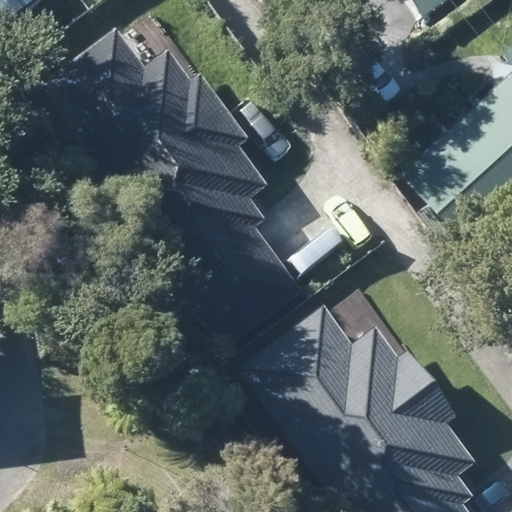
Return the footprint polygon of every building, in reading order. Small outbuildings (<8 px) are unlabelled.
[(0,0),(0,29),(43,0),(0,0)] [(413,0),(425,15),(446,0),(413,0)] [(205,75),(201,76),(194,82),(172,52),(148,68),(123,32),(35,92),(221,353),(304,294),(293,279),(257,227),(266,219),(251,197),(256,194),(268,185),(238,145),(249,136),(205,75)] [(490,253),(511,233),(511,86),(482,114),(417,173),(490,253)] [(416,348),(410,352),(402,358),(381,328),(354,347),(328,309),(241,370),(340,511),(469,511),(463,503),(474,496),(460,476),(465,472),(476,465),(446,421),(461,411),(416,348)]
